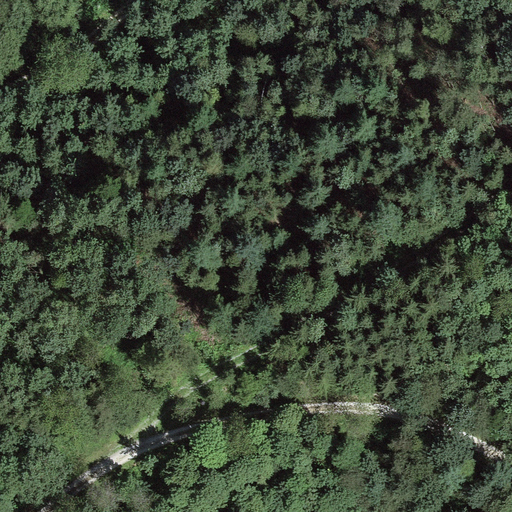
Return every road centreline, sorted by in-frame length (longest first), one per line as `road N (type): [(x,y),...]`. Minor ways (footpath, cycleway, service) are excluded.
road 1 (track): [(511,189),(371,284),(196,384),(107,470)]
road 2 (track): [(107,470),(176,437),(298,407),(406,412),(511,463)]
road 3 (track): [(141,0),(77,52),(0,97)]
